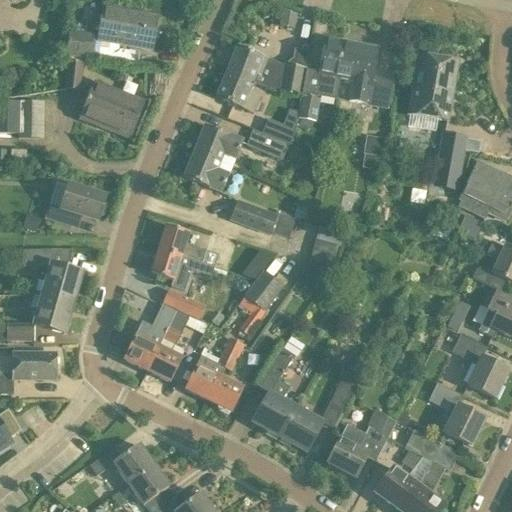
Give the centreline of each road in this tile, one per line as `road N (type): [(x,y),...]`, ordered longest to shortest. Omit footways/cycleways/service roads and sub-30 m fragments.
road 1 (residential): [(100,383),(92,344),(143,179),(219,0)]
road 2 (residential): [(324,511),(258,465),(100,383)]
road 3 (residential): [(0,479),(100,383)]
